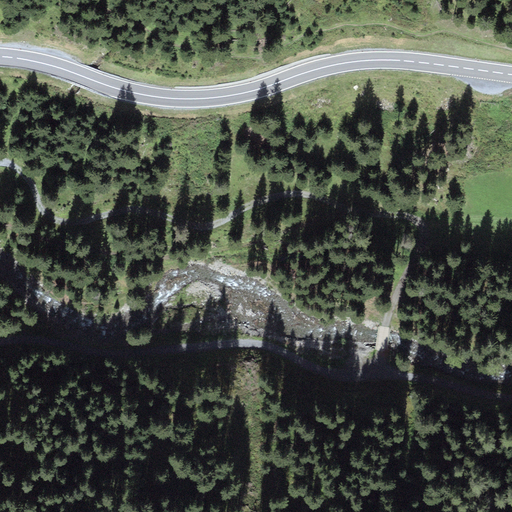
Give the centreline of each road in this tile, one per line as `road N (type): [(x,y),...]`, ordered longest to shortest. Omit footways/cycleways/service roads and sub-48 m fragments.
road 1 (track): [(0,164),(27,176),(44,214),(66,224),(131,209),(196,228),(288,194),(421,224),(418,252),(386,324),(382,372)]
road 2 (primary): [(511,74),(357,61),(229,95),(182,99),(0,56)]
road 3 (track): [(511,397),(382,372),(322,372),(259,343),(124,352),(0,342)]
